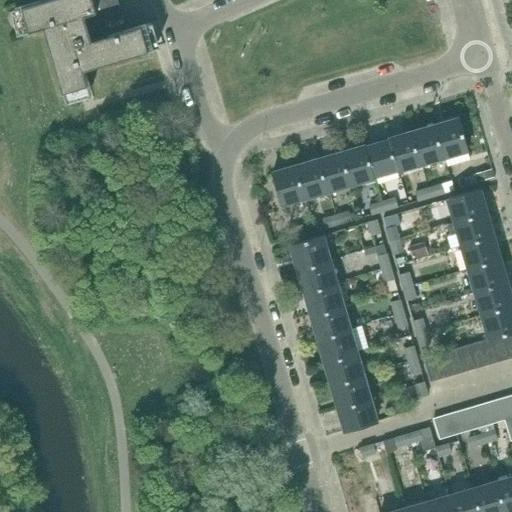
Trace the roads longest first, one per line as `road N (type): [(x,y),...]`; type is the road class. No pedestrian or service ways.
road 1 (residential): [(318,511),(225,201),(227,153)]
road 2 (residential): [(227,153),(262,123),(484,58)]
road 3 (residential): [(227,153),(175,34)]
